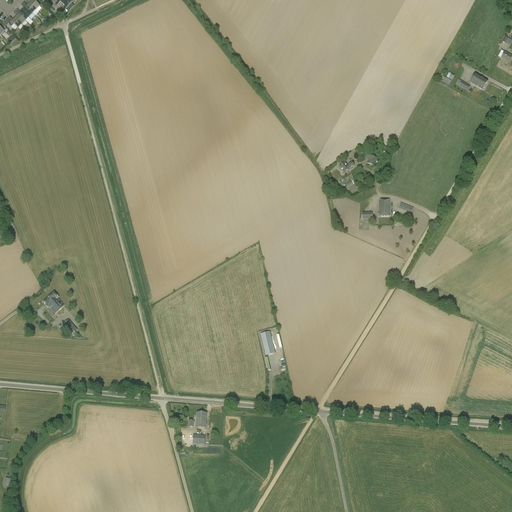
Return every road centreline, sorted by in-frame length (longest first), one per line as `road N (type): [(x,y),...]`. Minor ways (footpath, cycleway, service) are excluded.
road 1 (unclassified): [(511,427),(161,398)]
road 2 (track): [(255,511),(436,214)]
road 3 (track): [(436,214),(387,195),(353,198),(191,0)]
road 4 (unclassified): [(161,398),(0,384)]
road 5 (track): [(436,214),(511,88)]
